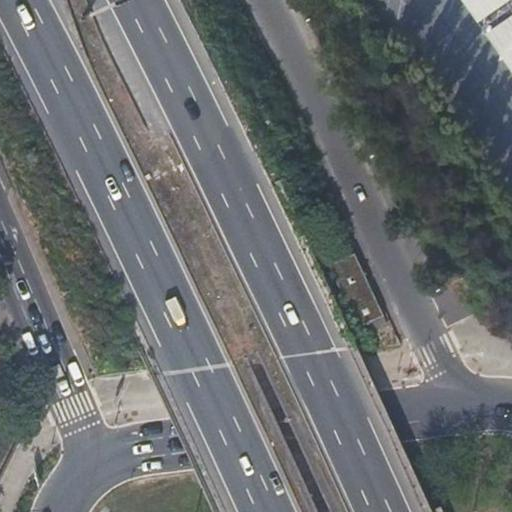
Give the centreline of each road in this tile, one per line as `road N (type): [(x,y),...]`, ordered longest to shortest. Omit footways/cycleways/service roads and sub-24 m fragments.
road 1 (motorway): [(20,0),(264,511)]
road 2 (motorway): [(379,511),(140,0)]
road 3 (motorway): [(469,410),(265,0)]
road 4 (secondary): [(469,410),(164,449),(100,466)]
road 5 (motorway): [(0,237),(100,466)]
